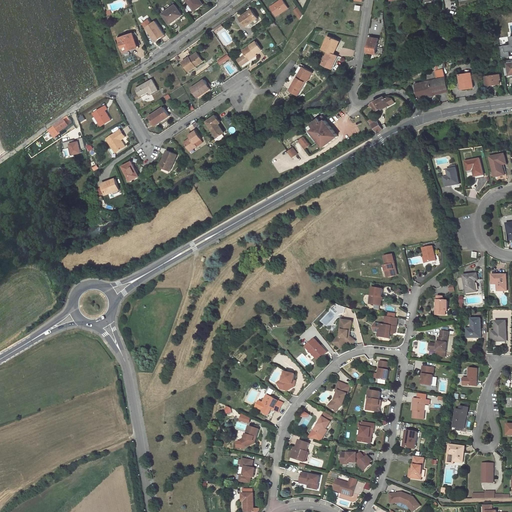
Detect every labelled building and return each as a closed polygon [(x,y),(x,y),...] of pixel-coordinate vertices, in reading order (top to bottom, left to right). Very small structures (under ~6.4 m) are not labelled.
[(204,5),(200,0),(187,0),(190,4),(188,6),(187,8),(189,10),(191,11),(193,9),(195,11),(204,5)] [(289,8),(283,0),(281,0),(271,7),(272,9),(277,16),(289,8)] [(175,5),(163,14),(170,24),(182,15),(175,5)] [(300,19),(304,15),(298,7),(293,11),(300,19)] [(250,24),(258,18),(252,9),(240,18),(246,26),(250,24)] [(252,27),(260,21),(258,18),(250,24),(252,27)] [(155,21),(146,28),(152,35),(153,34),(157,40),(165,35),(155,21)] [(132,34),(119,38),(124,52),(137,48),(132,34)] [(338,47),(335,46),(338,40),(329,36),(323,49),(329,51),(334,54),(338,47)] [(511,45),(501,46),(502,57),(510,56),(510,51),(511,51),(511,36),(511,45)] [(377,53),(379,39),(370,37),(368,52),(377,53)] [(256,54),(262,50),(257,42),(244,51),(246,54),(238,59),(243,65),(250,60),(249,59),(256,54)] [(333,68),(339,56),(334,54),(329,51),(323,64),(333,68)] [(190,71),(204,61),(198,53),(191,58),(191,57),(190,57),(183,62),(190,71)] [(299,96),(308,80),(309,81),(313,73),(312,72),(313,72),(304,67),(301,72),(290,90),(299,96)] [(428,81),(416,84),(419,99),(435,96),(434,92),(448,89),(444,69),(437,71),(436,71),(437,76),(438,79),(428,81)] [(474,88),(472,73),(460,74),(461,82),(464,82),(465,89),(474,88)] [(499,74),(486,76),(487,85),(491,84),(497,83),(500,83),(500,79),(499,74)] [(159,89),(153,79),(136,88),(141,96),(150,91),(151,93),(159,89)] [(198,97),(211,88),(205,79),(192,88),(198,97)] [(374,103),(371,105),(372,107),(375,105),(378,110),(383,108),(381,105),(384,104),(387,102),(384,97),(374,103)] [(108,116),(105,111),(107,109),(105,106),(94,113),(101,126),(111,120),(109,116),(108,116)] [(170,116),(164,107),(150,116),(155,124),(161,121),(161,122),(170,116)] [(219,123),(221,122),(216,115),(207,122),(218,137),(224,133),(218,124),(219,123)] [(59,132),(71,122),(67,116),(48,130),(53,137),(60,133),(59,132)] [(338,136),(323,116),(308,127),(309,128),(308,129),(310,132),(309,133),(311,136),(314,134),(324,147),(338,136)] [(373,118),(369,121),(378,132),(383,129),(378,121),(376,122),(373,118)] [(121,140),(126,137),(121,129),(107,139),(116,153),(126,146),(121,140)] [(195,144),(202,139),(196,130),(189,135),(191,138),(184,142),(190,151),(197,146),(195,144)] [(310,145),(304,137),(299,140),(305,149),(310,145)] [(80,141),(70,144),(74,156),(84,153),(80,141)] [(298,154),(293,148),(288,151),(293,157),(298,154)] [(171,170),(178,155),(168,150),(166,155),(165,155),(161,163),(163,163),(162,166),(167,168),(171,170)] [(506,155),(492,158),(495,177),(505,175),(503,165),(507,164),(506,155)] [(481,159),(466,162),(468,171),(474,170),(475,177),(484,175),(481,159)] [(139,176),(135,169),(136,169),(132,161),(123,166),(131,181),(139,176)] [(460,184),(457,168),(451,169),(448,170),(449,177),(445,178),(447,186),(451,185),(460,184)] [(119,189),(115,179),(102,184),(106,194),(112,192),(118,190),(119,189)] [(436,261),(434,246),(423,248),(425,257),(426,263),(436,261)] [(394,269),(393,264),(395,264),(394,255),(385,257),(387,266),(385,266),(386,271),(387,270),(388,277),(394,276),(394,274),(397,274),(396,268),(394,269)] [(464,275),(467,293),(477,292),(475,281),(479,280),(478,274),(464,275)] [(507,291),(507,275),(493,275),(493,284),(498,284),(498,291),(507,291)] [(382,298),(383,289),(373,287),(371,295),(372,296),(371,304),(381,306),(382,300),(382,298)] [(448,311),(448,301),(444,301),(444,297),(438,297),(438,306),(438,311),(446,311),(448,311)] [(391,333),(392,326),(397,327),(398,318),(386,316),(385,324),(380,323),(379,332),(378,337),(390,339),(391,334),(391,333)] [(481,337),(481,318),(472,319),(472,329),(468,329),(468,338),(481,337)] [(357,340),(350,336),(349,335),(350,331),(351,332),(353,321),(345,320),(344,330),(342,330),(341,337),(339,337),(334,343),(341,349),(347,342),(352,346),(357,340)] [(496,332),(493,332),(493,341),(507,341),(506,322),(496,322),(496,332)] [(446,352),(449,332),(442,331),(441,338),(439,338),(438,344),(430,343),(429,350),(438,351),(445,352),(446,352)] [(328,352),(315,339),(306,347),(314,355),(317,352),(322,358),(328,352)] [(389,370),(388,370),(390,363),(381,361),(379,368),(381,368),(380,373),(379,375),(379,379),(388,380),(389,370)] [(432,386),(435,368),(423,366),(422,373),(424,373),(425,373),(423,384),(432,386)] [(477,386),(478,369),(470,368),(469,378),(468,378),(464,378),(464,385),(477,386)] [(294,383),(294,380),(296,374),(286,372),(285,376),(283,382),(282,389),(288,391),(295,387),(295,383),(294,383)] [(259,392),(262,387),(255,383),(252,388),(259,392)] [(344,404),(348,394),(351,386),(342,383),(342,384),(339,383),(337,388),(338,390),(339,391),(337,396),(338,396),(337,398),(336,398),(335,401),(334,402),(330,407),(334,410),(335,411),(336,412),(342,405),(343,403),(344,404)] [(378,412),(380,400),(381,392),(370,390),(369,398),(370,398),(369,410),(378,412)] [(430,400),(425,399),(426,394),(417,393),(417,398),(414,398),(414,402),(415,403),(414,410),(413,418),(424,419),(426,404),(429,404),(430,400)] [(279,412),(284,403),(274,398),(268,395),(264,403),(266,404),(263,409),(265,413),(269,415),(271,411),(274,410),(279,412)] [(462,406),(461,410),(468,411),(467,416),(468,416),(470,408),(462,406)] [(461,410),(457,409),(454,427),(457,428),(461,428),(464,429),(467,416),(468,411),(461,410)] [(327,429),(331,422),(331,421),(334,417),(325,412),(322,417),(323,417),(319,425),(320,426),(316,432),(324,436),(328,430),(327,429)] [(374,433),(375,424),(363,422),(361,436),(359,436),(359,441),(370,443),(371,433),(372,433),(374,433)] [(257,437),(259,429),(250,426),(247,434),(245,438),(246,440),(243,442),(246,448),(255,443),(255,441),(253,441),(254,437),(257,437)] [(416,449),(419,432),(407,430),(405,441),(404,447),(416,449)] [(305,461),(308,452),(307,451),(310,443),(300,440),(298,448),(298,449),(295,458),(305,461)] [(465,447),(450,445),(449,454),(455,454),(454,461),(463,462),(465,447)] [(372,461),(367,455),(365,457),(362,453),(360,453),(359,454),(358,454),(355,454),(355,453),(353,453),(353,451),(348,451),(348,453),(342,453),(342,462),(348,462),(357,463),(357,461),(358,460),(361,464),(359,465),(364,471),(371,464),(370,463),(372,461)] [(421,479),(425,458),(415,456),(413,469),(412,478),(421,479)] [(253,477),(255,468),(252,468),(253,460),(243,458),(242,466),(245,466),(244,475),(241,475),(240,481),(250,483),(251,477),(253,477)] [(494,483),(494,464),(483,463),(482,482),(494,483)] [(319,484),(321,476),(315,475),(315,476),(313,476),(313,475),(303,473),(302,478),(304,481),(310,482),(309,485),(309,488),(314,489),(315,484),(319,484)] [(352,496),(358,479),(351,477),(349,483),(337,479),(334,489),(341,491),(340,492),(352,496)] [(421,506),(414,497),(410,495),(410,497),(407,496),(408,494),(402,492),(390,494),(391,502),(394,502),(394,503),(400,502),(401,502),(408,505),(409,506),(413,511),(421,506)] [(254,511),(254,493),(243,493),(243,501),(245,501),(246,502),(246,511),(254,511)]
